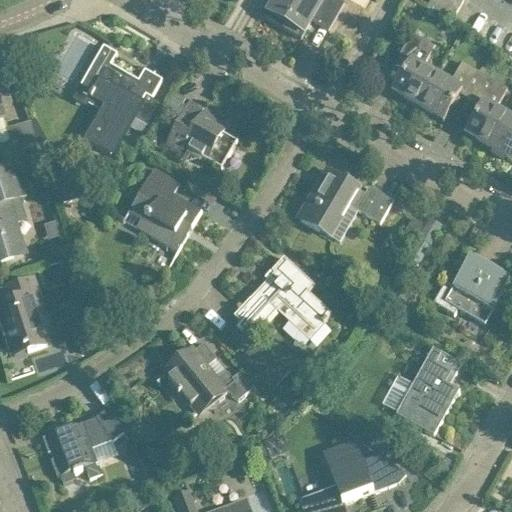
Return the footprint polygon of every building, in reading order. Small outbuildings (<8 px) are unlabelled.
[(301,0),(271,0),(276,3),(265,21),(283,32),(301,0)] [(329,33),(344,6),(334,0),(301,0),(283,32),(301,42),(312,24),(329,33)] [(458,13),(437,0),(433,0),(428,10),(452,24),(458,13)] [(464,3),(459,0),(437,0),(458,13),(464,3)] [(418,110),(437,78),(425,70),(436,51),(412,37),(398,61),(409,68),(393,96),(418,110)] [(104,49),(81,88),(92,94),(88,100),(89,101),(87,105),(105,116),(88,145),(111,158),(128,129),(144,138),(159,112),(149,107),(163,83),(145,73),(139,84),(111,68),(117,57),(104,49)] [(472,104),(486,79),(464,66),(452,87),(437,78),(418,110),(443,125),(459,97),(472,104)] [(509,93),(486,79),(472,104),(482,110),(466,138),(491,153),(510,121),(497,113),(509,93)] [(189,107),(163,151),(179,161),(185,151),(222,172),(246,130),(227,119),(221,129),(208,121),(213,111),(209,108),(204,116),(189,107)] [(511,122),(510,121),(491,153),(511,165),(511,122)] [(6,133),(14,157),(37,150),(29,125),(7,132),(8,133),(6,133)] [(26,224),(18,201),(8,170),(0,172),(0,263),(24,256),(15,228),(26,224)] [(174,199),(180,188),(152,172),(126,216),(154,232),(149,240),(178,257),(202,216),(174,199)] [(380,229),(394,205),(372,192),(369,199),(329,176),(321,189),(319,188),(306,210),(308,212),(301,224),(330,241),(348,210),(380,229)] [(78,179),(56,186),(63,207),(85,200),(78,179)] [(419,242),(430,249),(441,229),(430,222),(419,242)] [(314,289),(284,261),(272,274),(274,277),(234,320),(241,327),(237,332),(250,344),(284,307),(314,334),(321,326),(323,328),(326,324),(325,322),(330,317),(308,296),(314,289)] [(446,287),(434,308),(454,319),(458,313),(485,329),(511,284),(472,262),(455,292),(446,287)] [(8,304),(0,306),(0,318),(12,354),(24,350),(25,352),(27,351),(28,355),(48,349),(38,320),(45,317),(33,282),(4,292),(8,304)] [(256,344),(241,362),(275,390),(290,373),(256,344)] [(206,371),(216,363),(204,347),(166,378),(180,395),(178,397),(179,400),(182,398),(197,416),(223,395),(239,404),(251,394),(238,379),(232,384),(224,375),(215,383),(206,371)] [(433,351),(396,418),(434,439),(460,394),(446,386),(451,377),(456,379),(462,368),(442,356),(433,351)] [(491,366),(485,375),(499,384),(505,374),(491,366)] [(93,452),(113,444),(124,435),(119,429),(107,413),(96,422),(43,442),(49,457),(51,456),(54,463),(51,464),(58,482),(61,480),(62,483),(71,480),(70,477),(74,476),(75,478),(83,475),(82,472),(85,471),(90,484),(102,479),(93,452)] [(400,487),(406,479),(379,457),(359,464),(352,446),(323,457),(335,490),(299,503),(302,511),(346,511),(345,507),(400,487)] [(174,502),(178,511),(248,511),(245,502),(219,511),(194,511),(189,496),(174,502)]
